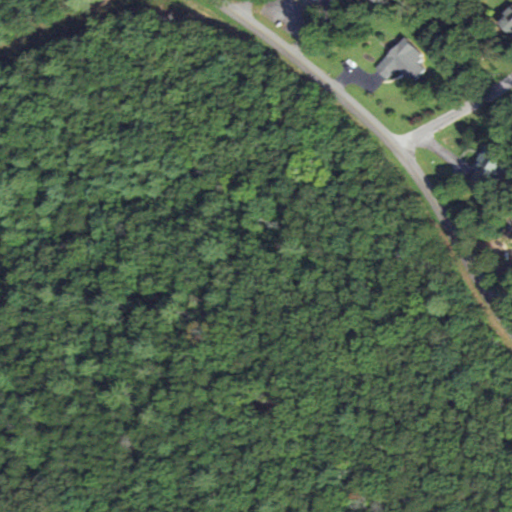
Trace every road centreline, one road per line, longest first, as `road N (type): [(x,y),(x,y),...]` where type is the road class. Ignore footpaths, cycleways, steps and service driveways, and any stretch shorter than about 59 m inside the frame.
road 1 (residential): [(226,0),(333,75),(400,138),(511,321)]
road 2 (residential): [(400,138),(511,64)]
